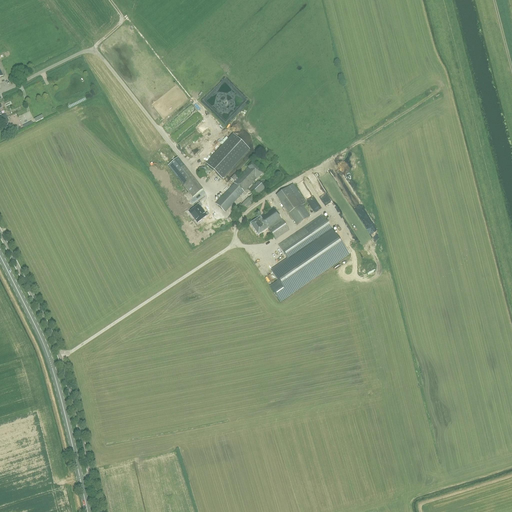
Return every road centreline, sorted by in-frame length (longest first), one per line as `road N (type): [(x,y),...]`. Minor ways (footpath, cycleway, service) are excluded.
road 1 (unclassified): [(97,511),(60,358),(0,232)]
road 2 (primary): [(86,511),(51,358),(0,255)]
road 3 (unclassified): [(0,91),(93,50),(180,156)]
